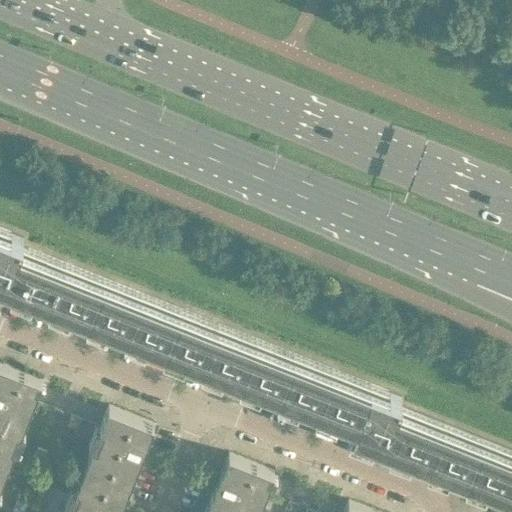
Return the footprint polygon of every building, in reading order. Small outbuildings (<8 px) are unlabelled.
[(401,395),(20,244),(23,236),(0,227),(0,279),(355,420),(352,428),(511,491),(511,448),(398,403),(401,395)] [(0,432),(17,439),(38,387),(42,388),(45,381),(41,380),(42,377),(0,360),(0,432)] [(108,404),(99,425),(99,426),(103,428),(99,437),(95,435),(84,465),(129,483),(131,480),(133,481),(136,473),(134,472),(141,454),(144,455),(148,443),(145,442),(154,422),(108,404)] [(62,410),(53,407),(49,416),(58,420),(62,410)] [(71,414),(67,423),(77,427),(80,418),(71,414)] [(0,483),(17,439),(0,432),(0,494),(1,492),(0,492),(0,483)] [(37,447),(33,456),(43,460),(46,451),(37,447)] [(216,483),(208,502),(206,501),(203,508),(205,509),(204,511),(256,511),(274,469),(228,451),(220,472),(217,471),(213,482),(216,483)] [(129,483),(84,465),(75,486),(79,488),(75,497),(72,495),(65,511),(121,511),(124,503),(122,502),(125,494),(127,495),(130,487),(128,486),(129,483)] [(16,498),(13,508),(22,511),(26,502),(16,498)] [(382,511),(347,498),(341,511),(382,511)] [(294,511),(298,503),(288,500),(284,509),(291,511),(294,511)]
